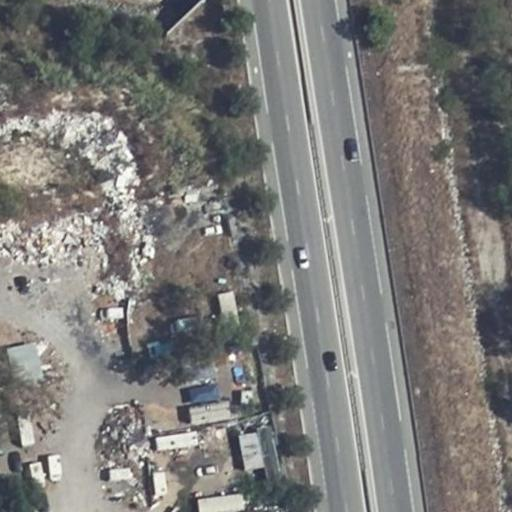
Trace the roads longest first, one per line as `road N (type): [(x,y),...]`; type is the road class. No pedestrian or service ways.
road 1 (trunk): [(268,0),(343,511)]
road 2 (trunk): [(391,511),(316,0)]
